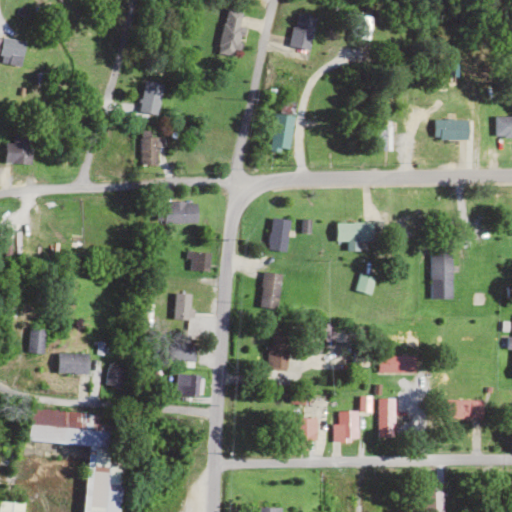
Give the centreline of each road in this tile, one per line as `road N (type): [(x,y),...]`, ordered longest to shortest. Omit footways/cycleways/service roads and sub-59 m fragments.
road 1 (residential): [(214,411),(38,399),(0,387),(79,186),(230,181)]
road 2 (residential): [(211,511),(230,181),(269,0)]
road 3 (residential): [(212,464),(511,456)]
road 4 (residential): [(230,181),(511,175)]
road 5 (residential): [(79,186),(130,0)]
